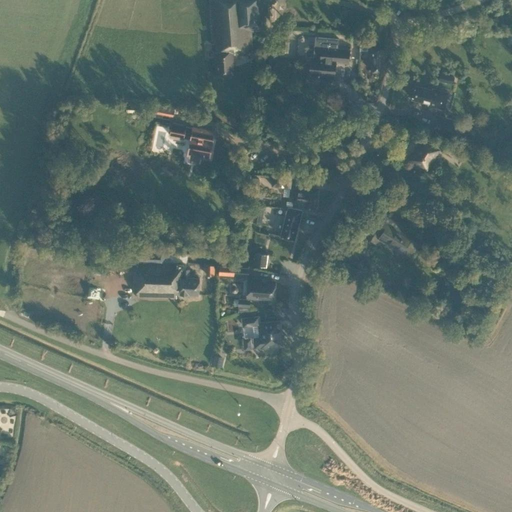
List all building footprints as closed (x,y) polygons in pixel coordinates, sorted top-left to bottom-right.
[(214,51),(215,76),(234,74),(233,55),(253,54),(252,31),(268,28),(267,3),(273,2),(273,0),(208,0),(211,51),(214,51)] [(502,0),(497,5),(500,8),(509,1),(507,0),(502,0)] [(335,60),(349,61),(350,47),(338,46),(339,37),(315,35),(314,44),(323,45),(323,57),(310,56),(309,76),(334,77),(335,60)] [(281,51),(289,52),(289,42),(282,41),(281,51)] [(370,62),(370,70),(382,70),(382,61),(384,61),(384,44),(368,44),(368,62),(370,62)] [(439,80),(453,84),(455,76),(441,73),(439,80)] [(431,89),(416,85),(411,98),(427,104),(427,105),(443,110),(448,92),(431,88),(431,89)] [(155,102),(154,110),(162,111),(163,104),(155,102)] [(432,133),(448,138),(454,119),(438,114),(432,133)] [(192,127),(186,126),(187,124),(172,121),(169,135),(189,139),(186,154),(189,154),(189,158),(191,161),(196,162),(199,160),(199,156),(201,157),(201,158),(204,158),(204,157),(209,158),(215,130),(193,125),(192,127)] [(429,170),(440,151),(436,149),(423,140),(411,159),(425,168),(429,170)] [(449,153),(464,162),(468,154),(453,145),(449,153)] [(305,189),(305,190),(298,190),(298,188),(294,187),(295,184),(290,184),(291,179),(272,177),(271,186),(290,188),(289,196),(293,197),(292,203),(304,204),(304,207),(314,208),(315,197),(316,197),(317,190),(305,189)] [(264,213),(265,206),(254,205),(253,212),(264,213)] [(280,237),(294,240),(301,211),(287,207),(280,237)] [(385,216),(377,229),(376,231),(381,234),(378,239),(402,253),(408,256),(416,243),(409,240),(411,238),(400,231),(403,226),(385,216)] [(181,293),(182,296),(186,296),(188,294),(199,294),(200,277),(189,277),(189,269),(184,268),(184,264),(182,264),(164,263),(164,252),(136,251),(134,296),(176,298),(176,293),(181,293)] [(256,253),(254,265),(266,266),(268,254),(256,253)] [(95,260),(93,270),(102,272),(104,262),(98,261),(95,260)] [(250,267),(220,265),(219,276),(234,277),(234,275),(249,276),(250,267)] [(247,278),(246,296),(249,296),(273,297),(273,281),(261,280),(261,278),(257,278),(250,278),(247,278)] [(251,299),(239,298),(238,306),(239,306),(238,313),(250,310),(251,299)] [(281,344),(278,320),(258,322),(257,315),(242,317),(241,317),(242,325),(258,323),(259,336),(253,337),(254,346),(260,345),(260,346),(281,344)] [(214,357),(212,364),(222,366),(224,359),(214,357)]
